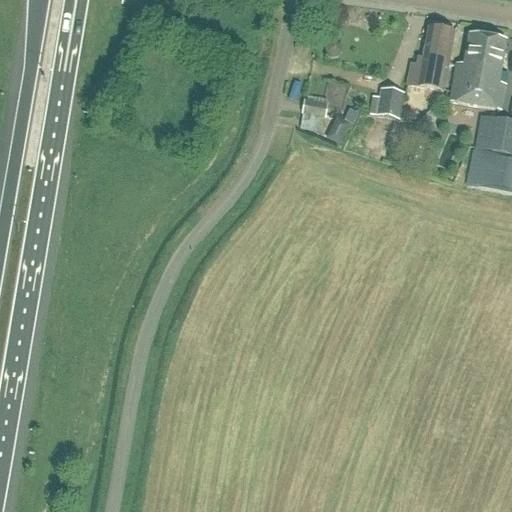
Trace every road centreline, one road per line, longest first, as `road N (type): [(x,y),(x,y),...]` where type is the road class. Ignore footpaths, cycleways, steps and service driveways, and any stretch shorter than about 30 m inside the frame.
road 1 (unclassified): [(112,511),(151,322),(180,255),(254,161),(294,0)]
road 2 (motorway): [(0,449),(76,0)]
road 3 (motorway): [(41,0),(0,243)]
